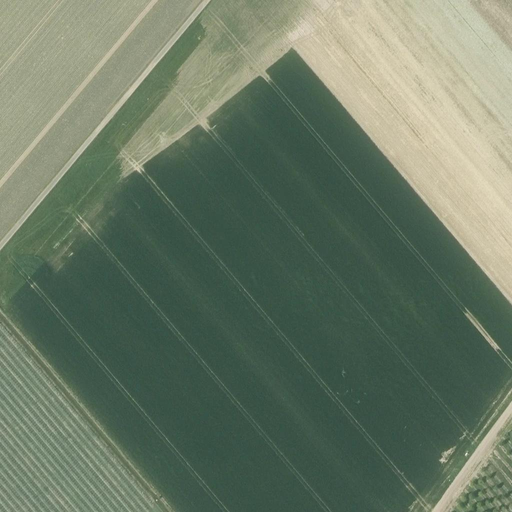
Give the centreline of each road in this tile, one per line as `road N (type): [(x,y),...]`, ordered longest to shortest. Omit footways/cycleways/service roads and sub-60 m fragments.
road 1 (track): [(0,246),(207,0)]
road 2 (track): [(436,511),(511,407)]
